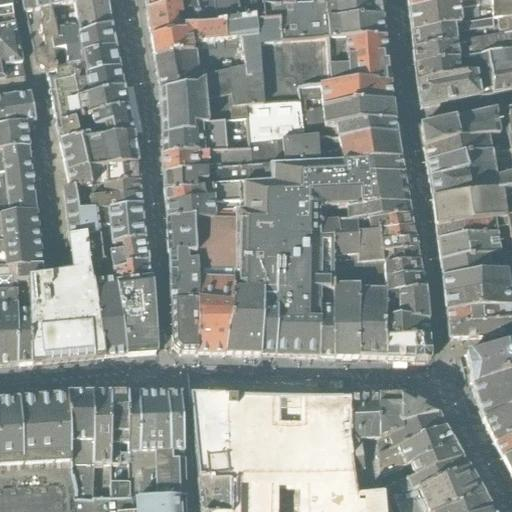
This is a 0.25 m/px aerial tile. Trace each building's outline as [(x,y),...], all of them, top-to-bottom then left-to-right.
[(0,0),(0,41),(16,38),(10,9),(8,0),(0,0)] [(48,0),(21,0),(36,69),(46,75),(57,73),(51,46),(58,44),(48,0)] [(79,35),(76,18),(72,0),(48,0),(58,44),(51,46),(57,73),(85,66),(83,58),(79,35)] [(79,35),(111,28),(108,12),(105,0),(72,0),(76,18),(79,35)] [(177,8),(176,0),(143,0),(146,14),(177,8)] [(176,0),(177,8),(179,7),(183,32),(200,29),(197,4),(196,4),(195,0),(176,0)] [(217,24),(220,24),(241,20),(237,0),(212,0),(212,2),(217,24)] [(253,18),(252,16),(250,0),(237,0),(241,20),(253,18)] [(265,15),(264,9),(262,0),(250,0),(252,16),(265,15)] [(291,0),(262,0),(264,9),(293,8),(291,0)] [(405,0),(407,14),(458,8),(477,5),(476,0),(405,0)] [(454,30),(461,28),(511,20),(511,0),(477,5),(458,8),(407,14),(410,36),(454,30)] [(212,2),(197,4),(200,29),(217,26),(217,24),(212,2)] [(183,37),(183,32),(179,7),(177,8),(146,14),(150,42),(183,37)] [(281,22),(382,23),(380,7),(311,7),(293,8),(264,9),(265,15),(265,22),(281,22)] [(154,62),(159,95),(198,89),(198,85),(204,80),(245,68),(245,79),(255,78),(285,78),(282,43),(281,22),(265,22),(265,15),(252,16),(253,18),(241,20),(220,24),(223,44),(214,46),(214,52),(154,62)] [(413,53),(457,46),(486,41),(511,37),(511,20),(461,28),(454,30),(410,36),(410,38),(411,38),(413,52),(412,52),(413,53)] [(282,43),(330,42),(384,42),(382,23),(281,22),(282,43)] [(150,42),(154,62),(214,52),(214,46),(223,44),(220,24),(217,24),(217,26),(200,29),(183,32),(183,37),(150,42)] [(83,58),(115,51),(111,28),(79,35),(83,58)] [(486,59),(493,58),(510,56),(511,55),(511,37),(486,41),(457,46),(413,53),(413,54),(414,68),(414,69),(458,63),(469,60),(469,61),(486,59)] [(0,54),(4,77),(23,73),(16,38),(0,41),(0,54)] [(348,63),(386,62),(384,42),(330,42),(331,60),(348,60),(348,63)] [(90,98),(123,91),(115,51),(83,58),(85,66),(57,73),(46,75),(47,82),(86,73),(90,98)] [(0,54),(0,83),(24,80),(23,73),(4,77),(0,54)] [(492,97),(511,92),(511,55),(510,56),(493,58),(486,59),(492,97)] [(492,97),(486,59),(469,61),(472,72),(459,74),(458,63),(414,69),(415,87),(420,112),(446,106),(492,97)] [(389,90),(388,83),(386,62),(348,63),(348,60),(331,60),(332,83),(332,91),(389,90)] [(245,111),(257,110),(255,78),(245,79),(245,68),(204,80),(198,85),(198,89),(159,95),(161,139),(189,137),(188,130),(219,127),(246,125),(245,111)] [(52,106),(90,98),(86,73),(47,82),(52,106)] [(0,132),(25,128),(34,127),(24,80),(0,83),(0,132)] [(300,117),(391,110),(389,90),(332,91),(299,92),(300,107),(300,117)] [(94,117),(126,110),(123,91),(90,98),(94,117)] [(84,120),(94,117),(90,98),(52,106),(56,128),(85,122),(84,120)] [(317,134),(394,128),(391,110),(300,117),(300,107),(257,110),(245,111),(246,125),(248,147),(317,143),(317,134)] [(423,153),(511,136),(511,109),(419,130),(423,153)] [(123,140),(132,138),(126,110),(94,117),(84,120),(85,122),(87,133),(101,131),(102,138),(122,135),(123,140)] [(56,128),(59,145),(89,139),(87,133),(85,122),(56,128)] [(250,174),(248,155),(221,156),(219,127),(188,130),(189,137),(161,139),(162,160),(207,157),(209,175),(250,174)] [(0,155),(1,155),(28,152),(25,128),(0,132),(0,155)] [(320,146),(396,142),(394,128),(317,134),(317,143),(320,143),(320,146)] [(90,173),(137,166),(132,138),(123,140),(122,135),(102,138),(101,131),(87,133),(89,139),(59,145),(69,191),(74,191),(92,190),(90,173)] [(425,167),(460,160),(511,151),(511,136),(423,153),(425,167)] [(363,167),(400,165),(396,142),(320,146),(320,143),(317,143),(319,170),(363,167)] [(233,274),(232,295),(255,294),(256,313),(274,312),(275,359),(306,360),(317,360),(317,361),(320,361),(319,295),(332,295),(332,288),(330,243),(322,243),(321,223),(326,223),(325,217),(371,213),(365,179),(363,167),(319,170),(317,143),(248,147),(248,155),(250,174),(266,173),(267,189),(238,190),(237,216),(232,217),(233,274)] [(432,204),(511,193),(511,151),(460,160),(463,176),(428,183),(432,204)] [(0,218),(9,217),(35,214),(28,152),(1,155),(0,155),(0,218)] [(163,176),(209,175),(207,157),(162,160),(163,176)] [(425,167),(428,183),(463,176),(460,160),(425,167)] [(363,167),(365,179),(402,177),(400,165),(363,167)] [(92,190),(139,185),(137,166),(90,173),(92,190)] [(238,190),(267,189),(266,173),(250,174),(209,175),(163,176),(163,196),(211,191),(238,190)] [(408,209),(402,177),(365,179),(371,213),(408,209)] [(76,204),(140,197),(139,185),(92,190),(74,191),(76,204)] [(212,217),(232,217),(237,216),(238,190),(211,191),(211,204),(164,208),(165,224),(192,224),(212,224),(212,217)] [(106,247),(111,247),(105,213),(78,216),(76,204),(74,191),(69,191),(63,192),(69,244),(82,242),(98,240),(99,248),(106,247)] [(163,196),(164,208),(211,204),(211,191),(163,196)] [(435,231),(511,219),(511,193),(432,204),(435,231)] [(105,213),(141,209),(140,197),(76,204),(78,216),(105,213)] [(111,247),(144,243),(141,209),(105,213),(111,247)] [(322,243),(330,243),(338,242),(337,228),(356,227),(410,222),(408,209),(371,213),(325,217),(326,223),(321,223),(322,243)] [(42,270),(35,214),(9,217),(0,218),(0,271),(16,271),(17,286),(30,285),(44,283),(42,270)] [(225,359),(225,358),(231,307),(232,295),(233,274),(232,217),(212,217),(212,224),(192,224),(195,266),(197,281),(196,307),(197,358),(225,359)] [(511,240),(511,219),(435,231),(437,244),(511,235),(511,240)] [(377,236),(412,233),(410,222),(356,227),(356,240),(378,239),(377,236)] [(186,266),(195,266),(192,224),(165,224),(168,257),(186,256),(186,266)] [(385,363),(384,324),(384,323),(384,314),(384,297),(384,271),(381,256),(379,246),(378,239),(356,240),(356,227),(337,228),(338,242),(330,243),(332,288),(357,287),(357,324),(358,362),(385,363)] [(379,246),(414,243),(412,233),(377,236),(378,239),(379,246)] [(437,244),(439,265),(511,258),(511,240),(511,235),(437,244)] [(30,285),(31,369),(98,363),(86,266),(82,242),(69,244),(71,265),(73,278),(64,279),(44,283),(30,285)] [(111,268),(147,266),(144,243),(111,247),(106,247),(110,263),(111,268)] [(381,256),(416,253),(414,243),(379,246),(381,256)] [(384,297),(423,294),(416,253),(381,256),(384,271),(384,297)] [(170,307),(196,307),(197,281),(195,266),(186,266),(186,256),(168,257),(169,282),(170,307)] [(511,258),(439,265),(443,299),(511,290),(511,258)] [(98,363),(126,360),(114,288),(111,268),(110,263),(86,266),(98,363)] [(114,288),(150,285),(147,266),(111,268),(114,288)] [(0,370),(15,369),(15,370),(17,370),(17,286),(16,271),(0,271),(0,370)] [(17,370),(31,369),(30,285),(17,286),(17,370)] [(114,288),(126,360),(154,358),(150,290),(150,285),(114,288)] [(358,362),(357,324),(357,287),(332,288),(332,295),(333,361),(358,362)] [(510,310),(511,310),(511,290),(443,299),(446,315),(510,310)] [(275,359),(274,312),(256,313),(255,294),(232,295),(231,307),(225,358),(260,359),(275,359)] [(398,324),(426,325),(426,324),(425,324),(424,312),(422,296),(424,296),(423,294),(384,297),(384,314),(397,314),(398,324)] [(320,361),(333,361),(332,295),(319,295),(320,361)] [(179,358),(197,358),(196,307),(170,307),(171,351),(179,358)] [(447,328),(511,325),(510,310),(446,315),(447,328)] [(413,344),(427,344),(427,342),(426,342),(425,326),(426,326),(426,325),(398,324),(397,314),(384,314),(384,323),(384,324),(394,324),(398,331),(399,343),(413,344)] [(413,364),(413,344),(399,343),(398,331),(394,324),(384,324),(385,363),(413,364)] [(511,324),(511,325),(447,328),(448,342),(463,342),(511,339),(511,324)] [(413,344),(413,364),(425,364),(429,361),(427,344),(413,344)] [(511,354),(465,358),(473,389),(507,383),(511,382),(511,354)] [(473,389),(482,424),(511,411),(511,382),(507,383),(473,389)] [(130,494),(129,468),(129,459),(127,397),(109,398),(111,504),(130,503),(130,494)] [(127,397),(129,459),(139,458),(138,397),(127,397)] [(159,397),(138,397),(139,458),(129,459),(129,468),(130,494),(130,503),(185,501),(184,473),(183,457),(169,457),(165,397),(159,397)] [(180,397),(165,397),(169,457),(183,457),(182,435),(180,397)] [(71,506),(91,505),(91,398),(67,399),(70,469),(71,506)] [(91,505),(111,504),(109,398),(108,398),(97,399),(97,398),(91,398),(91,505)] [(65,399),(18,403),(22,472),(70,469),(67,399),(66,399),(65,400),(65,399)] [(382,511),(382,503),(381,500),(372,500),(356,502),(349,444),(349,402),(278,402),(224,400),(190,399),(197,477),(197,481),(210,480),(211,485),(226,485),(226,511),(382,511)] [(379,442),(400,438),(400,430),(435,419),(401,401),(377,402),(379,442)] [(369,457),(378,457),(378,443),(379,442),(377,402),(349,402),(349,444),(356,502),(372,500),(369,457)] [(91,505),(71,506),(70,469),(22,472),(18,403),(0,404),(0,511),(185,511),(185,501),(130,503),(111,504),(91,505)] [(493,448),(494,449),(511,441),(511,411),(482,424),(493,448)] [(378,443),(378,457),(444,433),(437,418),(435,419),(400,430),(400,438),(379,442),(378,443)] [(381,500),(381,494),(379,480),(454,450),(444,433),(378,457),(369,457),(372,500),(381,500)] [(502,464),(511,459),(511,441),(494,449),(502,464)] [(379,480),(381,494),(459,460),(454,450),(379,480)] [(511,459),(502,464),(510,477),(511,481),(511,459)] [(381,494),(381,500),(382,503),(466,471),(459,460),(381,494)] [(382,511),(439,511),(483,500),(467,473),(466,471),(382,503),(382,511)] [(198,484),(201,511),(226,511),(226,485),(211,485),(210,480),(197,481),(197,484),(198,484)] [(489,511),(483,500),(439,511),(489,511)]
